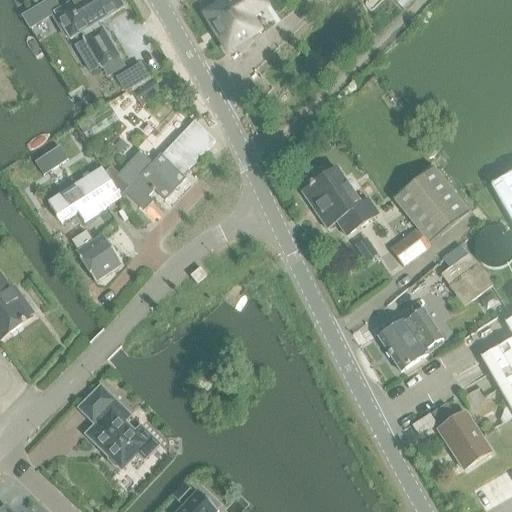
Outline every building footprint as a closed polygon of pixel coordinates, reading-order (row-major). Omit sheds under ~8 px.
[(53,21),(63,39),(66,37),(68,41),(81,34),(85,40),(83,41),(100,70),(102,69),(107,78),(122,69),(116,61),(118,60),(101,30),(99,31),(95,25),(122,10),(115,0),(79,0),(53,16),(55,20),(53,21)] [(260,0),(231,0),(205,17),(227,52),(258,33),(249,19),(265,8),(260,0)] [(366,0),(364,3),(362,6),(363,10),(366,12),(369,13),(372,11),(383,1),(382,0),(366,0)] [(391,0),(402,10),(412,0),(391,0)] [(140,67),(118,80),(125,93),(148,80),(140,67)] [(150,85),(134,95),(143,108),(157,95),(156,94),(150,85)] [(109,107),(78,127),(88,142),(119,122),(109,107)] [(140,155),(117,178),(129,189),(119,199),(121,201),(126,196),(143,212),(152,203),(147,199),(154,192),(164,202),(185,181),(181,178),(214,143),(194,124),(161,159),(160,158),(152,166),(140,155)] [(68,162),(59,148),(35,164),(43,178),(68,162)] [(402,269),(429,248),(428,247),(470,213),(433,168),(392,201),(416,232),(389,252),(402,269)] [(119,199),(102,170),(47,204),(60,225),(77,214),(84,224),(121,201),(119,199)] [(379,216),(369,201),(361,206),(337,171),(302,194),(327,231),(337,224),(347,238),(379,216)] [(511,299),(511,300),(511,301),(511,174),(489,188),(511,227),(511,299)] [(511,254),(511,240),(508,235),(503,231),(496,229),(490,230),(486,232),(483,234),(479,239),(477,243),(477,247),(478,255),(483,261),(489,265),(495,266),(501,265),(508,261),(511,255),(511,254)] [(122,268),(103,239),(93,245),(86,234),(72,243),(79,254),(76,256),(95,285),(122,268)] [(468,257),(439,277),(448,289),(463,309),(491,288),(468,257)] [(200,269),(190,277),(197,285),(207,277),(200,269)] [(0,342),(30,321),(29,319),(32,316),(20,299),(16,301),(0,278),(0,342)] [(442,341),(422,310),(377,339),(400,374),(427,356),(425,352),(442,341)] [(511,320),(503,325),(511,339),(511,341),(479,360),(511,416),(511,320)] [(102,391),(78,414),(89,425),(92,428),(83,438),(105,460),(105,463),(113,470),(115,470),(120,475),(136,459),(142,465),(159,448),(140,428),(134,434),(126,425),(131,419),(102,391)] [(431,417),(438,427),(453,416),(446,406),(431,417)] [(464,472),(490,455),(464,415),(438,432),(464,472)] [(216,511),(196,493),(195,494),(196,495),(180,511),(216,511)]
